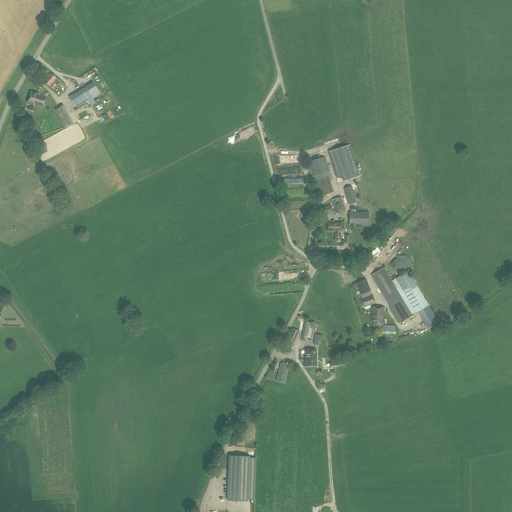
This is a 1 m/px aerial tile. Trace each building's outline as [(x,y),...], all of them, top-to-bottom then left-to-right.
[(50,86),(57,78),(51,73),(44,81),(50,86)] [(69,97),(75,107),(99,91),(93,82),(69,97)] [(43,107),(47,96),(31,91),(27,102),(30,103),(29,107),(28,111),(33,112),(34,109),(33,108),(34,104),(43,107)] [(99,101),(105,97),(102,91),(96,95),(99,101)] [(65,127),(73,123),(63,105),(55,109),(65,127)] [(333,150),(341,177),(343,181),(359,176),(349,145),(333,150)] [(309,162),(317,185),(332,180),(325,157),(309,162)] [(349,204),(359,201),(358,196),(355,197),(352,186),(344,188),(349,204)] [(339,212),(345,210),(342,199),(343,199),(341,195),(334,197),(339,212)] [(323,215),(333,212),(331,205),(321,208),(323,215)] [(369,225),(369,211),(362,211),(362,212),(349,212),(349,225),(369,225)] [(327,227),(328,228),(328,231),(335,231),(335,241),(336,241),(337,242),(339,242),(340,241),(341,241),(341,231),(341,223),(328,223),(328,224),(327,225),(327,227)] [(376,255),(381,260),(388,253),(383,248),(376,255)] [(406,271),(410,266),(410,260),(405,256),(399,256),(394,260),(395,267),(399,271),(406,271)] [(399,322),(412,315),(429,304),(408,270),(392,281),(384,268),(371,275),(399,322)] [(363,307),(375,303),(366,280),(356,283),(362,298),(360,299),(363,307)] [(384,325),(384,307),(372,307),(371,325),(384,325)] [(312,338),(315,322),(304,320),(301,340),(305,340),(306,337),(312,338)] [(396,333),(396,325),(383,326),(383,334),(396,333)] [(290,349),(299,331),(293,328),(284,346),(290,349)] [(315,334),(313,344),(321,346),(323,336),(315,334)] [(304,366),(317,366),(317,349),(304,350),(305,360),(304,360),(304,366)] [(284,382),(289,365),(281,363),(276,380),(284,382)] [(256,458),(250,458),(250,456),(229,455),(227,500),(248,501),(248,500),(254,500),(256,458)]
